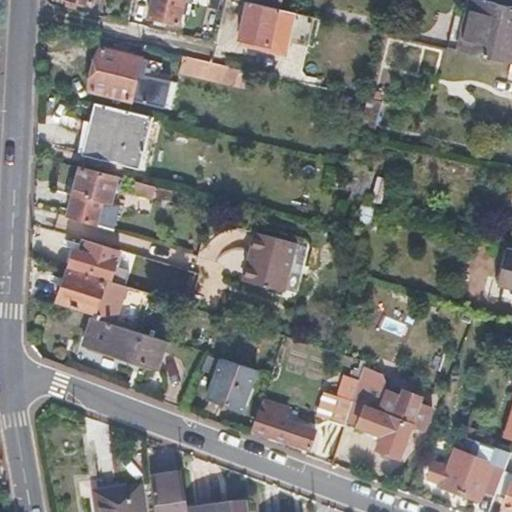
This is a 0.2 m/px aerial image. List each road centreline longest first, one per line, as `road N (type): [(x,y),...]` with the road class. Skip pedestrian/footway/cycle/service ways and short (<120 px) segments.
road 1 (residential): [(398,511),(6,360)]
road 2 (tertiary): [(6,360),(23,9)]
road 3 (residential): [(23,9),(231,55)]
road 4 (tertiary): [(31,511),(6,360)]
